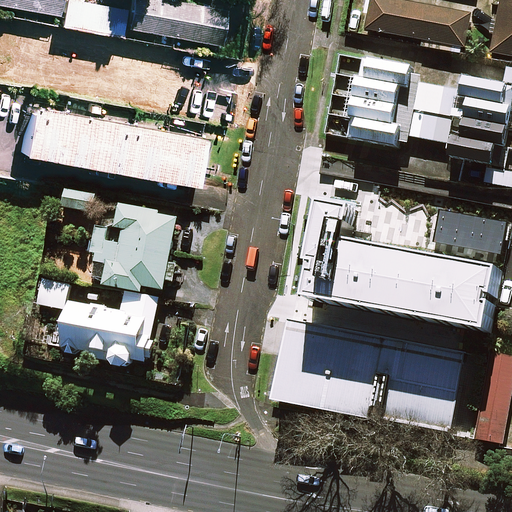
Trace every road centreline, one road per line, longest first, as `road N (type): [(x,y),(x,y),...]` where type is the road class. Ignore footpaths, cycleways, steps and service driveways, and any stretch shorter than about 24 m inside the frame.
road 1 (residential): [(295,0),(231,370),(262,433),(302,479)]
road 2 (primary): [(0,411),(302,479)]
road 3 (primary): [(262,511),(0,459)]
road 4 (primary): [(302,479),(511,511)]
